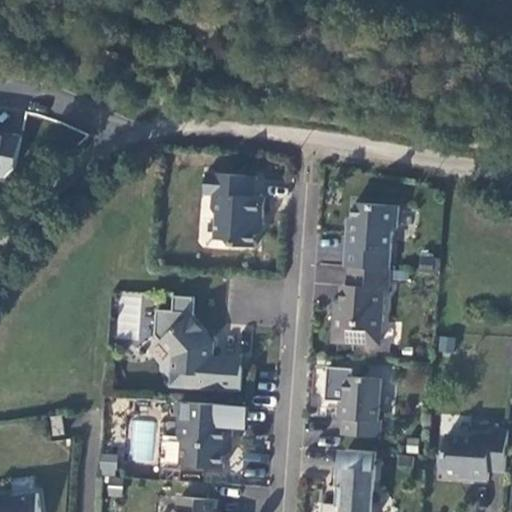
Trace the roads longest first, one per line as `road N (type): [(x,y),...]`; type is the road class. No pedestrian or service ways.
road 1 (residential): [(511,174),(227,130),(155,124),(129,139)]
road 2 (residential): [(288,511),(312,170)]
road 3 (residential): [(129,139),(0,241)]
road 4 (residential): [(0,94),(62,107),(129,139)]
